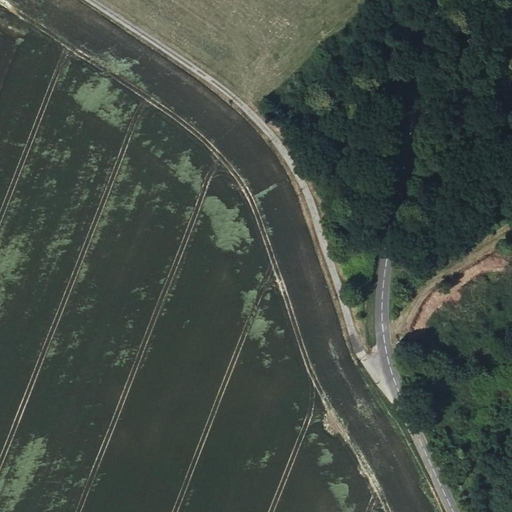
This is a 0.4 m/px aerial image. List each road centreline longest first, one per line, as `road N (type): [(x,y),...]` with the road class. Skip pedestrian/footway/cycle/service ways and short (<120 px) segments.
road 1 (unclassified): [(388,369),(363,357),(351,338),(307,199),(273,138),(238,101),(88,0)]
road 2 (tertiary): [(388,369),(379,309),(383,266),(428,0)]
road 3 (tertiary): [(454,511),(388,369)]
